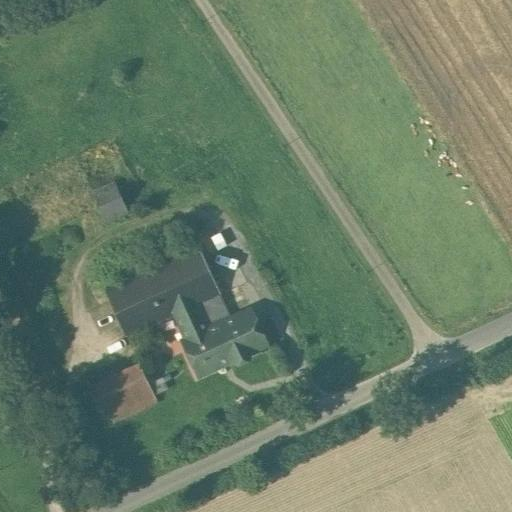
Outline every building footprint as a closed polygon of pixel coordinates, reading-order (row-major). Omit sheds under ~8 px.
[(115,183),(94,193),(107,222),(128,212),(115,183)] [(138,235),(91,257),(108,294),(156,273),(154,269),(138,235)] [(156,273),(108,294),(126,336),(175,314),(217,294),(219,293),(198,248),(154,269),(156,273)] [(217,294),(175,314),(187,340),(182,342),(198,376),(231,361),(239,364),(246,360),(249,353),(250,352),(244,340),(260,333),(250,311),(229,320),(217,294)] [(57,387),(16,296),(0,304),(0,314),(38,396),(57,387)] [(141,367),(89,391),(104,425),(157,402),(141,367)]
